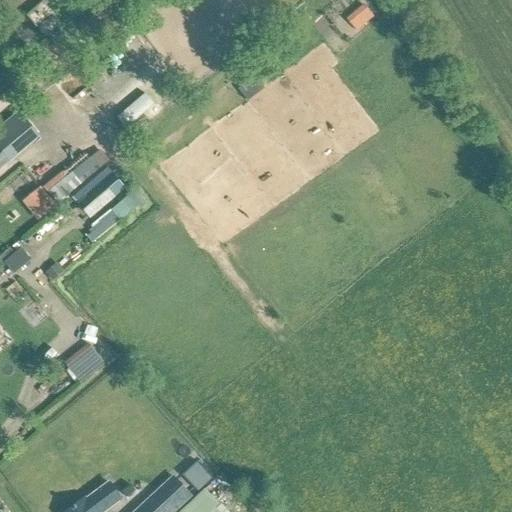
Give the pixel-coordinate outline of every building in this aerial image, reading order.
[(45,36),(62,22),(43,1),(26,16),(45,36)] [(22,48),(26,53),(32,49),(28,43),(22,48)] [(0,169),(9,161),(0,150),(0,169)] [(97,153),(54,186),(64,199),(107,166),(97,153)] [(101,181),(76,203),(89,218),(114,196),(124,188),(111,172),(101,181)] [(27,196),(42,218),(62,205),(47,183),(27,196)] [(105,234),(150,198),(140,186),(95,222),(105,234)] [(13,275),(30,260),(21,249),(4,263),(13,275)] [(56,264),(44,274),(50,281),(51,282),(63,272),(62,271),(56,264)] [(85,380),(111,361),(95,340),(69,359),(85,380)] [(197,463),(182,476),(197,492),(211,478),(197,463)] [(172,477),(134,511),(174,511),(191,497),(172,477)] [(103,511),(120,500),(108,483),(85,501),(84,499),(66,511),(103,511)] [(207,511),(217,503),(205,491),(182,511),(207,511)]
